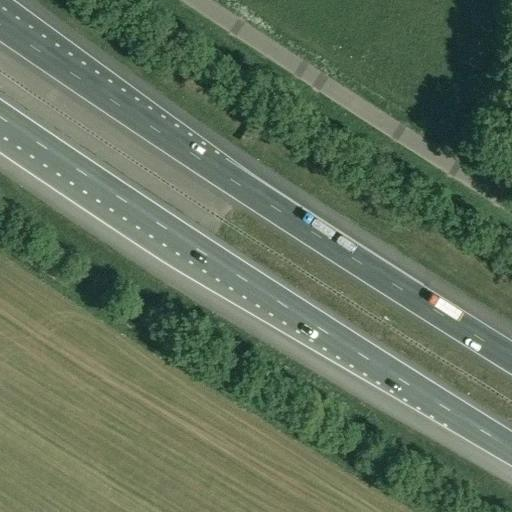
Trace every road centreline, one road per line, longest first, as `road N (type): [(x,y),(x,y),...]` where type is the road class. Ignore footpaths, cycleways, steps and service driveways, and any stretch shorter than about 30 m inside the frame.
road 1 (motorway): [(511,359),(226,178),(0,22)]
road 2 (motorway): [(0,116),(511,448)]
road 3 (unclassified): [(511,204),(196,0)]
